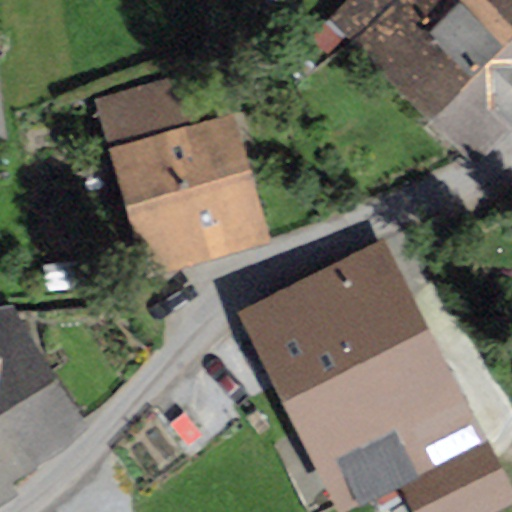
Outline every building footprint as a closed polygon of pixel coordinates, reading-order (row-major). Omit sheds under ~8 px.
[(511,119),(511,0),(345,0),(307,36),(324,55),(343,38),(460,167),(511,119)] [(230,123),(179,138),(168,100),(109,118),(154,269),(263,237),(230,123)] [(477,445),(373,243),(222,320),(321,511),(344,511),(390,489),(477,445)] [(0,414),(49,384),(4,311),(0,311),(0,414)] [(49,384),(0,414),(0,505),(11,499),(4,487),(51,458),(78,431),(49,384)] [(477,445),(390,489),(402,511),(492,511),(511,502),(511,498),(483,441),(477,445)]
